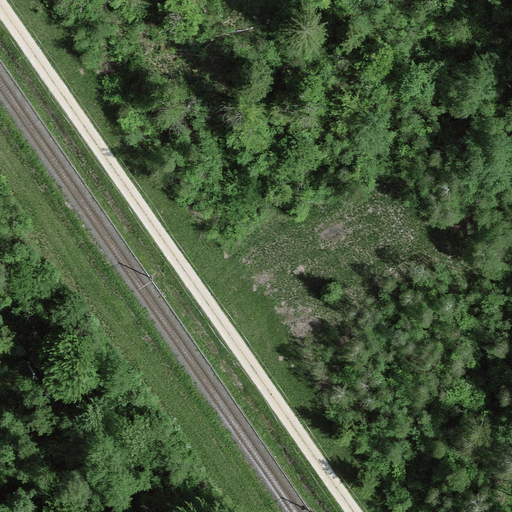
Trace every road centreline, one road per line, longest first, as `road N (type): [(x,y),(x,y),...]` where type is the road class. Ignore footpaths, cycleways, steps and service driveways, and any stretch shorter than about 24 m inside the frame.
road 1 (track): [(352,511),(0,1)]
road 2 (track): [(241,511),(0,153)]
